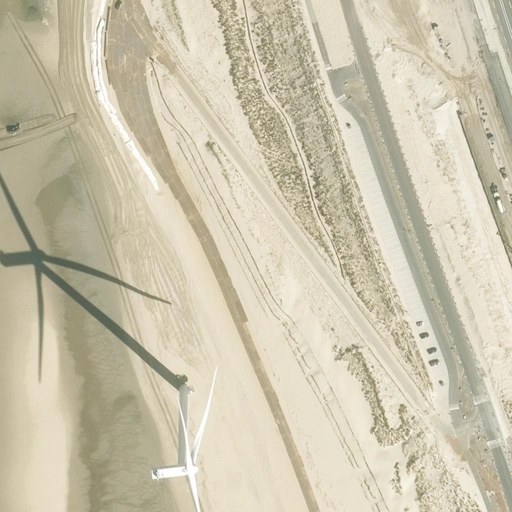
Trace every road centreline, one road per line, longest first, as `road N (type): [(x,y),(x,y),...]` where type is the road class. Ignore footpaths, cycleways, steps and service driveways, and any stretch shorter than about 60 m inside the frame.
road 1 (track): [(174,71),(158,54),(132,48),(117,70),(117,97),(215,269),(314,511)]
road 2 (unclassified): [(365,67),(331,78),(366,130),(449,360),(458,433)]
road 3 (unclassified): [(365,67),(487,422)]
